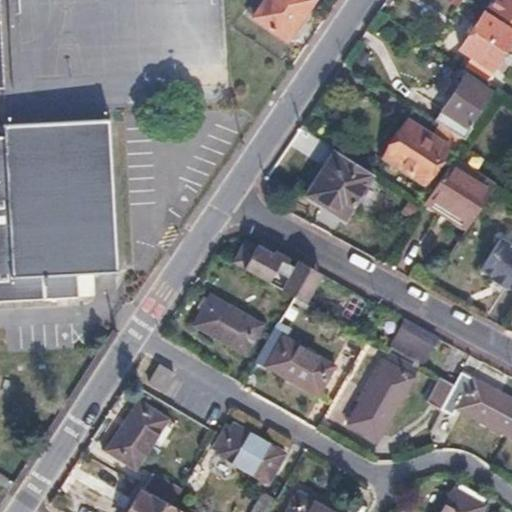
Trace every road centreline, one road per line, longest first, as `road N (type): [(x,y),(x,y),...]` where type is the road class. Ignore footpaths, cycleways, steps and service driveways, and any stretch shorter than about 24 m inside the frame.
road 1 (residential): [(135,340),(388,482),(409,467),(445,461),(511,500)]
road 2 (residential): [(222,204),(511,354)]
road 3 (residential): [(222,204),(361,0)]
road 4 (residential): [(17,511),(135,340)]
road 5 (residential): [(135,340),(222,204)]
